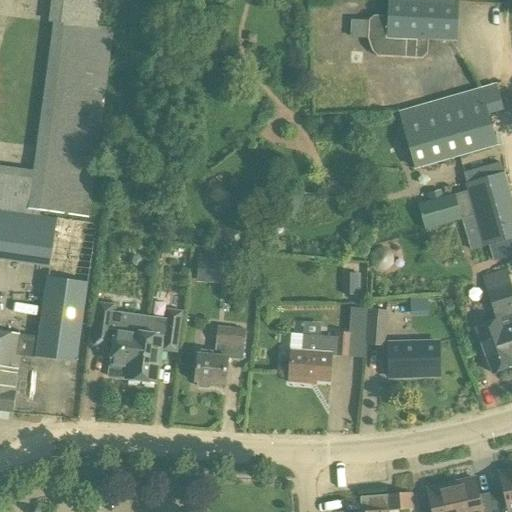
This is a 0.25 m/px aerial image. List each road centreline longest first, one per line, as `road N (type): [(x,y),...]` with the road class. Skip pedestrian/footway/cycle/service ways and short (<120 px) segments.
road 1 (tertiary): [(0,462),(75,439),(304,452)]
road 2 (tertiary): [(304,452),(405,445),(511,419)]
